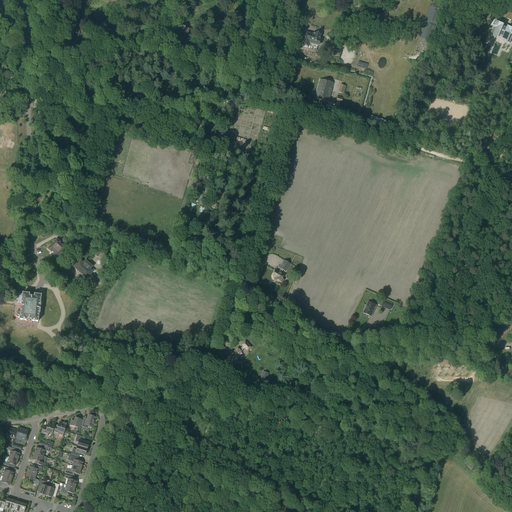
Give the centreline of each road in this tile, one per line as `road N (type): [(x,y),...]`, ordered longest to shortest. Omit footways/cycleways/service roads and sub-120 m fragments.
road 1 (unclassified): [(454,448),(426,405),(342,347),(235,284),(87,217),(27,100)]
road 2 (track): [(27,100),(268,101),(511,176)]
road 3 (unclassified): [(454,448),(241,388),(212,384),(134,396)]
road 4 (track): [(233,101),(229,76),(160,56),(168,0)]
road 5 (unclassified): [(97,511),(134,396)]
